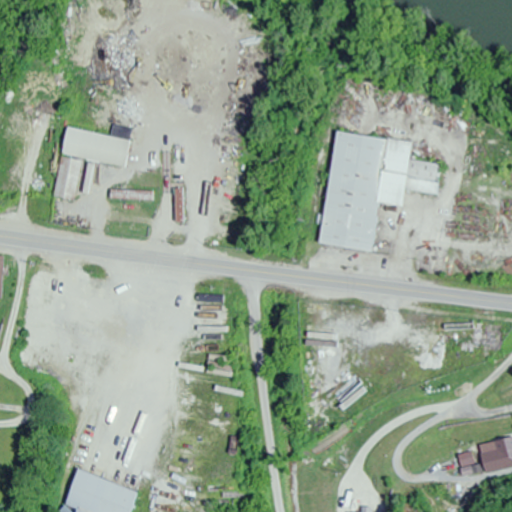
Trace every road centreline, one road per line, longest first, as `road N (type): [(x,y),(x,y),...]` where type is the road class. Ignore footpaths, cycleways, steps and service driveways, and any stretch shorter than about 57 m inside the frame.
road 1 (secondary): [(0,237),(511,303)]
road 2 (residential): [(280,511),(252,272)]
road 3 (residential): [(5,379),(20,344),(37,242)]
